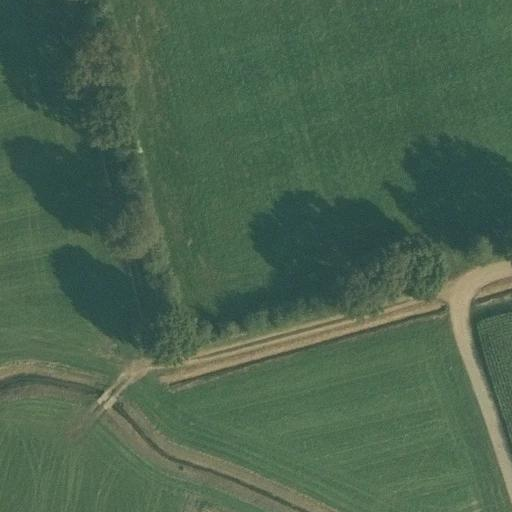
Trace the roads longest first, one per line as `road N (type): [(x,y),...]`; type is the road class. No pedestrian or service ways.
road 1 (track): [(70,0),(159,367),(448,280)]
road 2 (track): [(511,262),(448,280),(511,480)]
road 3 (track): [(159,367),(127,374),(86,425),(53,431),(0,415)]
road 4 (track): [(127,374),(0,349)]
